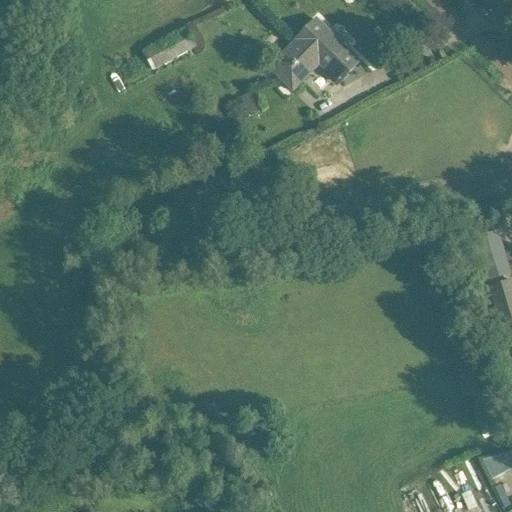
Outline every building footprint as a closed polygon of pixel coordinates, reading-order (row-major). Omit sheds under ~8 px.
[(317,21),(269,69),(292,92),(319,65),(338,84),(359,62),(347,50),(344,52),(327,34),(329,32),(317,21)] [(144,53),(154,72),(197,48),(187,29),(144,53)] [(256,89),(239,98),(246,112),(264,102),(256,89)] [(511,281),(490,288),(502,329),(511,326),(511,281)] [(471,463),(405,490),(414,511),(476,511),(471,497),(460,501),(452,481),(465,476),(480,511),(490,507),(471,463)]
